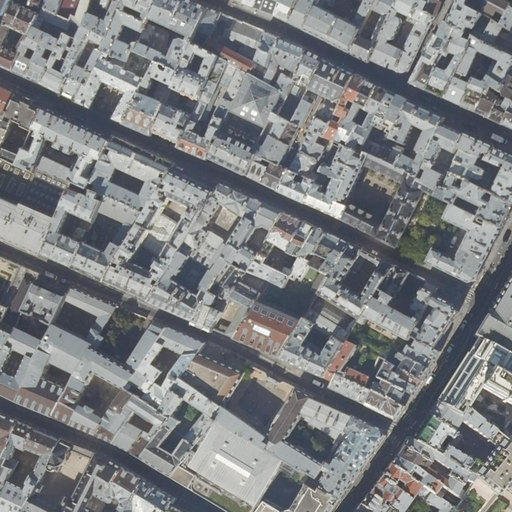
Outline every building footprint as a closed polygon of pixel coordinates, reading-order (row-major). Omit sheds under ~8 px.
[(0,0),(0,32),(4,25),(0,23),(0,19),(1,16),(7,18),(14,0),(0,0)] [(0,32),(0,65),(1,66),(14,72),(22,53),(41,15),(25,8),(26,5),(39,10),(41,0),(32,0),(14,0),(7,18),(4,25),(0,32)] [(59,16),(63,0),(47,0),(45,9),(59,16)] [(63,0),(59,16),(72,23),(83,28),(90,8),(92,0),(63,0)] [(106,12),(110,0),(92,0),(90,8),(83,28),(93,31),(98,33),(106,12)] [(112,0),(116,1),(111,14),(106,12),(98,33),(107,38),(119,10),(122,0),(112,0)] [(122,0),(119,10),(129,14),(131,8),(144,14),(142,20),(148,23),(149,20),(156,0),(122,0)] [(190,0),(156,0),(149,20),(184,35),(183,39),(177,41),(170,59),(167,57),(167,55),(165,53),(167,51),(170,36),(168,32),(156,27),(156,28),(147,24),(135,52),(157,62),(179,72),(193,43),(198,30),(209,8),(190,0)] [(245,0),(243,5),(258,10),(275,17),(282,0),(245,0)] [(284,21),(289,24),(300,0),(282,0),(275,17),(284,21)] [(300,0),(289,24),(302,30),(303,31),(316,6),(317,7),(321,0),(300,0)] [(321,0),(317,7),(316,6),(303,31),(324,41),(351,54),(360,36),(372,10),(376,0),(321,0)] [(369,64),(371,60),(398,0),(376,0),(372,10),(385,16),(383,20),(379,18),(371,33),(376,36),(373,42),(360,36),(351,54),(353,55),(369,64)] [(398,0),(371,60),(391,70),(402,75),(404,74),(409,73),(428,33),(435,18),(441,2),(436,0),(424,0),(424,1),(421,0),(398,0)] [(458,0),(450,22),(449,24),(455,27),(471,36),(482,15),(466,6),(468,0),(458,0)] [(468,0),(466,6),(482,15),(494,21),(500,25),(509,12),(511,6),(511,5),(502,0),(468,0)] [(511,6),(509,12),(500,25),(511,32),(511,6)] [(222,13),(209,8),(198,30),(193,43),(219,57),(249,74),(289,96),(293,86),(294,84),(307,50),(282,39),(270,34),(229,16),(224,35),(224,37),(225,38),(243,46),(239,55),(209,39),(221,15),(222,13)] [(22,53),(14,72),(13,73),(24,77),(42,85),(57,53),(72,23),(59,16),(45,9),(44,10),(41,15),(22,53)] [(73,100),(76,101),(76,102),(78,103),(80,104),(105,52),(127,62),(132,51),(135,52),(147,24),(148,23),(142,20),(129,14),(119,10),(107,38),(98,33),(93,31),(62,94),(73,100)] [(511,32),(500,25),(494,21),(482,42),(511,56),(511,32)] [(439,34),(438,37),(449,42),(455,27),(449,24),(445,22),(439,34)] [(57,53),(42,85),(53,91),(61,95),(62,94),(93,31),(83,28),(72,23),(57,53)] [(449,42),(440,62),(427,91),(433,94),(445,100),(462,64),(462,63),(473,37),(471,36),(455,27),(449,42)] [(414,85),(427,91),(440,62),(449,42),(438,37),(430,51),(414,85)] [(462,63),(462,64),(445,100),(460,106),(476,114),(486,96),(489,97),(492,88),(497,91),(502,94),(503,91),(510,76),(511,71),(511,56),(482,42),(473,37),(462,63)] [(180,72),(153,132),(168,139),(170,140),(180,144),(219,57),(193,43),(179,72),(180,72)] [(279,116),(292,122),(305,95),(309,89),(325,59),(315,54),(307,50),(294,84),(293,86),(289,96),(279,116)] [(114,120),(123,124),(141,92),(157,62),(135,52),(132,51),(127,62),(105,52),(80,104),(88,108),(91,109),(104,83),(127,94),(114,120)] [(207,161),(208,158),(219,131),(225,120),(216,115),(215,115),(215,117),(214,117),(211,123),(212,123),(210,127),(211,128),(207,139),(199,136),(202,129),(201,126),(198,125),(200,120),(204,121),(206,120),(222,85),(229,89),(225,99),(235,103),(249,74),(219,57),(180,144),(178,148),(195,156),(207,161)] [(335,64),(325,59),(309,89),(305,95),(316,101),(319,95),(323,96),(327,98),(324,105),(338,111),(341,105),(356,75),(343,68),(339,66),(335,64)] [(141,92),(123,124),(136,130),(151,137),(153,132),(180,72),(179,72),(157,62),(141,92)] [(239,116),(266,128),(274,113),(279,116),(289,96),(249,74),(235,103),(225,99),(223,99),(216,115),(225,120),(229,111),(239,116)] [(341,105),(338,111),(325,137),(337,143),(345,126),(354,111),(369,81),(368,81),(356,75),(341,105)] [(511,76),(510,76),(503,91),(505,97),(511,100),(511,76)] [(371,82),(369,81),(354,111),(345,126),(337,143),(349,148),(380,86),(371,82)] [(389,91),(380,86),(349,148),(360,154),(367,139),(375,124),(391,92),(389,91)] [(0,112),(5,115),(7,112),(10,113),(18,96),(0,87),(0,112)] [(501,126),(503,126),(509,114),(511,105),(511,100),(505,97),(503,91),(502,94),(502,95),(500,99),(497,97),(496,96),(495,95),(497,91),(492,88),(489,97),(486,96),(476,114),(484,117),(501,126)] [(391,92),(375,124),(385,129),(386,126),(398,101),(399,101),(400,101),(401,100),(401,99),(401,98),(402,97),(393,92),(391,92)] [(305,95),(292,122),(300,126),(301,127),(314,103),(316,101),(305,95)] [(27,100),(18,96),(10,113),(7,112),(5,115),(0,126),(0,157),(5,160),(19,166),(29,141),(19,137),(16,145),(7,142),(9,139),(13,141),(16,132),(13,131),(17,124),(15,123),(16,121),(23,125),(22,127),(33,131),(44,107),(27,100)] [(406,99),(402,97),(401,98),(401,99),(401,100),(400,101),(399,101),(398,101),(386,126),(391,129),(384,140),(392,139),(410,101),(406,99)] [(432,111),(410,101),(392,139),(407,146),(408,145),(406,144),(415,125),(427,131),(417,151),(422,153),(417,162),(403,155),(405,150),(395,146),(387,163),(417,178),(425,161),(430,151),(443,124),(446,118),(432,111)] [(310,131),(311,132),(325,137),(338,111),(324,105),(314,123),(310,131)] [(89,189),(112,140),(95,132),(61,116),(44,107),(33,131),(29,141),(19,166),(36,173),(39,167),(74,183),(85,187),(89,189)] [(259,151),(257,156),(272,162),(280,166),(280,165),(281,164),(299,128),(300,126),(292,122),(279,116),(274,113),(266,128),(256,149),(259,151)] [(511,130),(511,115),(509,114),(503,126),(511,130)] [(446,171),(458,148),(465,134),(454,129),(443,124),(430,151),(425,161),(446,171)] [(220,163),(247,176),(257,156),(259,151),(256,149),(230,136),(219,131),(208,158),(220,163)] [(337,143),(325,137),(311,132),(307,140),(301,152),(326,165),(337,143)] [(482,142),(465,134),(458,148),(483,159),(483,160),(485,156),(487,158),(488,157),(490,155),(492,154),(495,148),(482,142)] [(173,169),(177,164),(145,150),(114,136),(112,140),(89,189),(91,190),(106,196),(146,214),(158,193),(161,189),(164,184),(173,169)] [(375,157),(381,146),(367,139),(360,154),(365,157),(367,154),(375,157)] [(343,222),(354,228),(396,248),(424,191),(436,197),(441,186),(441,185),(441,184),(445,176),(446,171),(425,161),(417,178),(387,163),(375,157),(367,154),(365,157),(360,154),(349,148),(337,143),(326,165),(322,171),(346,183),(338,199),(341,200),(340,204),(348,208),(343,222)] [(511,203),(511,155),(495,148),(492,154),(490,155),(488,157),(487,158),(486,159),(486,161),(494,165),(492,170),(489,169),(486,169),(485,172),(478,168),(483,159),(458,148),(446,171),(452,174),(461,178),(466,181),(492,195),(493,194),(511,203)] [(291,170),(290,171),(299,174),(308,179),(316,183),(322,171),(326,165),(301,152),(292,168),(291,170)] [(250,178),(261,183),(272,162),(257,156),(247,176),(250,178)] [(0,237),(6,240),(36,173),(19,166),(5,160),(0,170),(0,237)] [(274,189),(278,191),(285,180),(290,171),(291,170),(286,168),(280,165),(280,166),(272,162),(261,183),(269,187),(274,189)] [(41,255),(42,254),(74,183),(39,167),(36,173),(6,240),(17,245),(34,252),(41,255)] [(114,267),(105,282),(104,283),(138,297),(150,302),(159,286),(155,284),(157,280),(162,282),(181,251),(206,210),(202,208),(204,204),(208,206),(218,190),(194,179),(173,169),(164,184),(168,187),(166,191),(161,189),(158,193),(146,214),(116,263),(122,265),(120,269),(114,267)] [(278,191),(306,205),(316,183),(308,179),(305,184),(302,183),(302,184),(296,181),(299,174),(290,171),(285,180),(278,191)] [(322,171),(316,183),(306,205),(317,210),(343,222),(348,208),(340,204),(341,200),(338,199),(346,183),(322,171)] [(436,197),(450,203),(455,206),(459,197),(482,208),(478,217),(502,228),(508,216),(511,208),(511,203),(493,194),(492,195),(466,181),(463,188),(460,187),(458,185),(461,178),(452,174),(445,188),(441,186),(436,197)] [(85,187),(74,183),(42,254),(57,261),(73,268),(85,243),(99,211),(106,196),(91,190),(88,196),(85,194),(85,192),(83,191),(85,187)] [(222,184),(218,190),(208,206),(206,210),(181,251),(221,276),(231,262),(249,271),(285,212),(251,197),(222,184)] [(90,275),(105,282),(114,267),(116,263),(146,214),(106,196),(99,211),(126,224),(114,243),(114,244),(108,254),(85,243),(73,268),(90,275)] [(469,283),(476,280),(489,254),(502,228),(478,217),(455,206),(450,203),(444,217),(469,230),(456,258),(433,247),(426,262),(436,267),(450,273),(469,283)] [(311,263),(300,257),(318,228),(298,219),(285,212),(249,271),(270,281),(284,288),(289,277),(295,280),(297,276),(302,279),(310,266),(310,265),(311,263)] [(323,230),(318,228),(300,257),(311,263),(329,233),(323,230)] [(322,272),(331,276),(351,244),(338,237),(329,233),(311,263),(310,265),(310,266),(322,272)] [(351,244),(331,276),(321,292),(311,309),(352,334),(395,265),(373,254),(351,244)] [(162,282),(159,286),(150,302),(173,312),(194,321),(211,292),(214,286),(216,283),(221,276),(181,251),(162,282)] [(226,335),(234,339),(258,302),(270,281),(249,271),(231,262),(221,276),(216,283),(223,287),(218,296),(229,302),(231,300),(243,307),(226,335)] [(324,378),(333,382),(329,388),(334,390),(366,405),(373,390),(366,387),(375,368),(377,364),(380,357),(394,364),(396,365),(393,370),(418,387),(430,369),(434,362),(440,352),(412,336),(417,327),(426,311),(435,294),(439,287),(426,280),(425,281),(426,282),(423,288),(422,288),(412,307),(395,298),(411,273),(395,265),(352,334),(324,378)] [(0,362),(23,312),(37,282),(38,281),(39,278),(41,274),(23,266),(1,314),(0,314),(0,362)] [(487,312),(485,316),(511,332),(511,270),(501,288),(487,312)] [(312,287),(321,292),(331,276),(322,272),(312,287)] [(53,325),(65,302),(69,294),(52,287),(38,281),(37,282),(23,312),(53,326),(53,325)] [(211,292),(194,321),(196,322),(212,329),(229,302),(218,296),(214,294),(217,288),(214,286),(211,292)] [(34,367),(31,373),(43,378),(46,373),(51,363),(55,365),(75,375),(99,335),(117,306),(91,295),(72,287),(69,294),(65,302),(99,316),(88,340),(53,325),(53,326),(34,367)] [(446,299),(435,294),(426,311),(433,315),(423,330),(417,327),(412,336),(440,352),(441,352),(440,351),(437,346),(446,331),(459,312),(457,304),(446,299)] [(277,358),(280,359),(303,322),(258,302),(234,339),(238,340),(277,358)] [(311,309),(303,322),(280,359),(302,368),(324,378),(352,334),(311,309)] [(53,326),(23,312),(0,362),(0,393),(16,402),(31,373),(34,367),(53,326)] [(511,358),(511,332),(485,316),(472,337),(477,339),(511,358)] [(105,338),(99,335),(75,375),(74,378),(88,385),(95,373),(125,389),(117,401),(118,401),(126,388),(168,327),(156,322),(127,367),(98,349),(105,338)] [(182,380),(199,353),(205,343),(183,334),(168,327),(126,388),(160,411),(182,380)] [(511,358),(477,339),(451,379),(436,402),(459,417),(464,408),(464,407),(478,386),(511,405),(511,442),(511,444),(511,445),(511,358)] [(200,354),(199,353),(182,380),(222,407),(222,406),(225,407),(228,401),(246,374),(204,356),(200,354)] [(412,396),(418,387),(393,370),(396,365),(394,364),(380,357),(377,364),(383,367),(379,377),(375,375),(378,369),(375,368),(366,387),(373,390),(405,407),(412,396)] [(35,410),(53,417),(68,389),(63,387),(43,378),(31,373),(16,402),(35,410)] [(83,431),(95,435),(118,401),(117,401),(88,385),(74,378),(71,383),(68,389),(53,417),(70,425),(81,430),(83,431)] [(186,439),(196,446),(212,426),(214,427),(216,424),(213,421),(222,407),(182,380),(160,411),(171,418),(166,425),(173,431),(174,430),(175,431),(180,425),(178,423),(180,421),(173,417),(186,400),(206,413),(186,439)] [(116,446),(131,454),(146,433),(129,423),(137,411),(153,422),(160,411),(126,388),(118,401),(95,435),(105,439),(116,446)] [(313,400),(314,397),(297,389),(296,391),(267,437),(228,410),(231,406),(231,404),(231,403),(228,401),(225,407),(222,406),(222,407),(213,421),(216,424),(217,424),(219,422),(284,461),(302,472),(303,470),(313,476),(317,479),(320,472),(325,465),(287,441),(299,421),(313,400)] [(395,419),(397,419),(400,415),(405,407),(373,390),(366,405),(383,413),(395,419)] [(338,410),(313,400),(299,421),(337,445),(342,438),(346,432),(353,417),(338,410)] [(429,413),(427,416),(452,432),(460,420),(485,440),(494,431),(464,408),(459,417),(436,402),(429,413)] [(140,458),(142,460),(152,444),(166,425),(171,418),(160,411),(153,422),(157,426),(150,436),(146,433),(131,454),(140,458)] [(8,459),(4,457),(20,423),(8,417),(0,414),(0,439),(1,440),(0,441),(0,499),(9,482),(14,471),(5,467),(8,459)] [(354,415),(353,417),(346,432),(351,435),(347,441),(342,438),(337,445),(337,447),(352,458),(348,464),(360,472),(375,451),(385,436),(384,431),(363,420),(354,415)] [(419,428),(411,441),(440,457),(443,451),(437,447),(439,444),(440,445),(442,443),(440,443),(443,439),(444,440),(447,436),(451,439),(455,434),(452,432),(427,416),(419,428)] [(228,511),(248,511),(250,510),(260,495),(279,464),(281,465),(284,461),(219,422),(217,424),(216,424),(214,427),(212,426),(196,446),(178,470),(172,478),(196,492),(201,495),(228,511)] [(42,432),(20,423),(4,457),(8,459),(5,467),(14,471),(15,471),(19,462),(12,459),(17,447),(24,450),(25,449),(43,456),(33,477),(31,476),(25,489),(9,482),(0,499),(0,511),(24,511),(39,484),(47,466),(60,439),(47,434),(42,432)] [(172,478),(178,470),(196,446),(186,439),(179,435),(179,436),(174,443),(180,447),(175,455),(162,447),(173,431),(166,425),(152,444),(142,460),(152,466),(172,478)] [(482,511),(498,494),(499,495),(505,487),(511,492),(511,445),(511,444),(494,431),(485,440),(496,449),(481,468),(471,462),(471,461),(469,460),(461,469),(475,477),(470,484),(467,488),(460,499),(453,509),(451,511),(482,511)] [(451,439),(443,451),(440,457),(461,469),(469,460),(466,458),(467,453),(469,450),(458,443),(461,438),(455,434),(451,439)] [(406,439),(401,447),(429,464),(462,486),(465,481),(470,484),(475,477),(461,469),(440,457),(411,441),(408,438),(407,438),(406,439)] [(79,447),(60,439),(47,466),(48,467),(48,469),(48,471),(49,472),(50,472),(52,471),(54,469),(59,472),(61,465),(63,465),(63,463),(67,455),(68,455),(68,453),(69,450),(93,461),(73,501),(68,498),(63,508),(40,497),(44,487),(39,484),(24,511),(67,511),(100,511),(103,507),(105,503),(93,496),(95,492),(100,494),(102,491),(108,494),(123,467),(117,463),(111,459),(79,447)] [(326,476),(322,481),(325,484),(322,488),(338,499),(340,500),(351,486),(360,472),(348,464),(352,458),(337,447),(325,465),(320,472),(326,476)] [(396,455),(395,456),(415,468),(460,499),(467,488),(462,486),(429,464),(401,447),(396,455)] [(394,458),(389,465),(453,509),(460,499),(415,468),(395,456),(394,458)] [(391,511),(451,511),(453,509),(389,465),(379,479),(367,494),(391,511)] [(134,473),(123,467),(108,494),(108,495),(109,496),(107,500),(120,509),(125,511),(126,511),(146,480),(134,473)] [(332,511),(337,505),(340,500),(338,499),(322,488),(325,484),(322,481),(317,479),(313,476),(307,486),(305,484),(294,501),(296,502),(293,508),(285,511),(274,504),(264,497),(254,511),(332,511)] [(157,487),(146,480),(126,511),(168,511),(173,504),(176,499),(157,487)] [(360,503),(359,505),(368,511),(391,511),(367,494),(360,503)]
